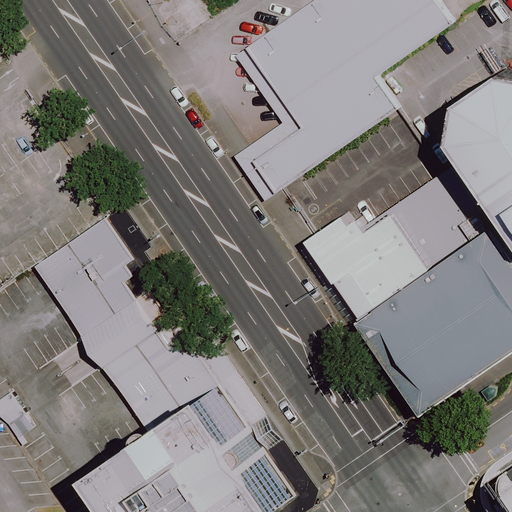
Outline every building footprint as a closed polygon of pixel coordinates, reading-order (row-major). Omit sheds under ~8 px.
[(441,0),(307,0),(244,43),(288,107),(229,148),(262,195),(394,105),(396,104),(378,77),(457,23),(441,0)] [(511,76),(465,103),(462,141),(511,213),(511,76)] [(300,256),(347,326),(482,234),(446,181),(444,183),(361,239),(349,222),(300,256)] [(151,419),(226,371),(118,207),(44,255),(151,419)] [(511,278),(482,234),(347,326),(412,420),(511,351),(511,278)] [(275,511),(304,494),(226,371),(151,419),(90,457),(125,511),(275,511)] [(511,511),(511,452),(480,474),(477,485),(475,496),(476,506),(479,511),(511,511)]
